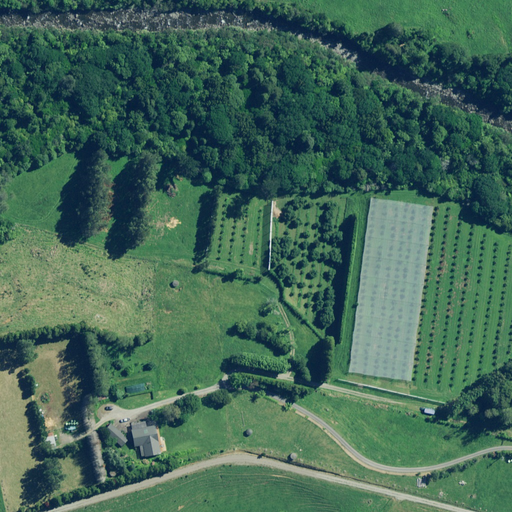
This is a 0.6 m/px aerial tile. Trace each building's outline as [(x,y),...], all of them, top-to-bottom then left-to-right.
[(409,204),(372,199),(351,363),(390,368),(389,375),(448,383),(449,373),(466,375),(467,365),(489,368),(504,249),(482,246),(483,236),(467,234),(468,224),(407,217),(409,204)] [(107,398),(105,393),(94,396),(96,402),(107,398)] [(142,457),(161,454),(155,421),(131,425),(132,430),(131,430),(135,447),(140,446),(142,457)] [(129,440),(111,424),(104,431),(122,447),(129,440)] [(57,449),(53,433),(43,435),(47,452),(57,449)]
